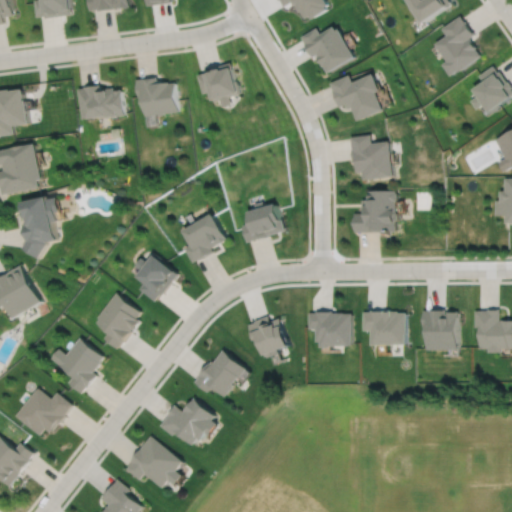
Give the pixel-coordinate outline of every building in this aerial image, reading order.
[(0,0),(0,24),(5,24),(5,17),(15,16),(12,0),(0,0)] [(35,0),(37,18),(46,17),(46,19),(73,15),(71,0),(35,0)] [(89,0),(91,10),(99,10),(99,11),(132,7),(131,0),(89,0)] [(283,0),(286,4),(293,0),(295,0),(297,2),(298,2),(302,9),(304,8),(308,16),(313,13),(314,16),(331,6),(329,3),(332,1),(331,0),(283,0)] [(415,0),(429,19),(455,1),(454,0),(415,0)] [(463,13),(445,26),(450,33),(438,41),(450,59),(445,62),(453,73),(461,68),(462,70),(484,54),(479,47),(480,46),(473,36),(468,40),(468,39),(478,32),(468,19),(467,20),(463,13)] [(304,35),(308,41),(307,42),(315,55),(319,52),(320,54),(319,54),(325,64),(326,64),(330,71),(358,54),(341,26),(339,27),(337,24),(323,32),(319,26),(304,35)] [(199,73),(205,92),(214,89),(217,100),(223,98),(225,105),(235,102),(232,95),(244,92),(236,64),(235,65),(234,61),(207,68),(208,70),(199,73)] [(495,64),(481,74),(486,81),(476,88),(480,94),(473,99),(479,107),(488,101),(494,109),(511,96),(511,81),(511,80),(510,81),(502,69),(500,71),(495,64)] [(333,81),(336,88),(335,89),(342,105),(349,102),(350,107),(354,105),(360,119),(387,107),(380,90),(384,88),(376,71),(356,80),(353,73),(333,81)] [(138,77),(140,96),(145,95),(147,114),(160,112),(160,114),(165,113),(165,112),(181,110),(178,80),(171,81),(171,80),(164,80),(164,78),(159,79),(158,75),(138,77)] [(79,87),(83,117),(100,115),(101,116),(127,113),(124,87),(116,88),(116,86),(102,87),(101,83),(86,85),(86,86),(79,87)] [(0,88),(0,134),(16,132),(15,123),(30,121),(26,91),(25,91),(24,86),(12,88),(11,87),(0,88)] [(511,130),(499,138),(509,156),(502,160),(506,170),(511,166),(511,130)] [(353,135),(356,158),(358,158),(359,171),(365,170),(366,178),(398,174),(394,139),(376,141),(375,133),(353,135)] [(0,148),(0,158),(1,163),(5,162),(6,169),(0,170),(0,181),(1,186),(2,186),(4,193),(42,185),(40,178),(44,177),(36,141),(26,143),(13,145),(14,146),(0,148)] [(511,176),(508,177),(508,189),(502,190),(502,199),(497,199),(497,214),(508,214),(508,222),(511,221),(511,176)] [(370,189),(370,198),(363,198),(364,212),(356,212),(356,231),(399,230),(399,189),(370,189)] [(29,239),(26,223),(31,222),(30,216),(26,217),(24,209),(27,208),(25,200),(38,197),(38,196),(49,194),(49,195),(50,194),(50,198),(60,195),(63,210),(59,211),(61,220),(55,221),(59,239),(49,241),(50,243),(41,257),(24,246),(29,239)] [(244,224),(249,241),(256,239),(256,240),(272,235),(272,234),(289,229),(281,202),(268,205),(266,200),(257,202),(259,208),(252,210),(255,221),(244,224)] [(205,215),(197,219),(198,222),(186,229),(194,242),(186,247),(195,261),(202,257),(202,258),(216,250),(214,247),(230,237),(216,212),(206,218),(205,215)] [(143,256),(137,264),(143,269),(139,275),(147,281),(141,288),(157,300),(162,293),(164,295),(182,272),(167,261),(167,260),(157,252),(149,261),(143,256)] [(0,305),(1,307),(8,303),(16,317),(45,300),(24,264),(0,278),(0,305)] [(118,291),(99,316),(100,318),(98,321),(110,331),(106,337),(119,348),(123,342),(124,343),(134,330),(133,330),(134,328),(136,329),(143,320),(139,317),(143,311),(118,291)] [(424,308),(424,326),(429,326),(429,347),(461,347),(460,309),(449,309),(449,311),(447,311),(447,307),(432,307),(432,308),(424,308)] [(476,308),(476,325),(481,325),(482,346),(490,346),(490,350),(503,350),(503,346),(511,346),(511,317),(504,317),(504,318),(501,318),(501,307),(489,307),(489,308),(476,308)] [(309,311),(309,327),(317,327),(317,339),(321,339),(321,344),(331,344),(331,342),(354,342),(354,311),(346,311),(346,310),(334,310),(334,308),(316,309),(316,311),(309,311)] [(365,310),(365,328),(373,328),(373,342),(408,342),(408,331),(409,331),(409,310),(400,310),(400,309),(394,309),(394,308),(386,308),(372,309),(372,310),(365,310)] [(249,323),(255,339),(259,337),(265,354),(268,353),(269,355),(280,351),(279,348),(291,343),(281,316),(272,319),(269,313),(255,319),(256,320),(249,323)] [(60,348),(52,357),(75,375),(70,382),(83,393),(88,386),(89,387),(99,375),(95,371),(102,362),(101,361),(106,356),(81,337),(68,354),(60,348)] [(209,361),(199,373),(200,374),(196,380),(209,390),(213,384),(226,394),(235,382),(234,381),(240,373),(241,374),(248,366),(225,348),(215,360),(213,359),(210,362),(209,361)] [(39,386),(17,414),(41,433),(46,426),(51,430),(59,420),(60,422),(67,413),(66,413),(74,403),(58,390),(53,397),(39,386)] [(175,403),(168,412),(169,413),(161,424),(174,434),(177,430),(193,443),(199,436),(201,438),(207,431),(210,433),(219,421),(213,417),(216,413),(194,396),(185,407),(186,408),(184,410),(175,403)] [(0,434),(0,475),(11,484),(31,458),(30,458),(35,451),(22,441),(17,447),(0,434)] [(152,434),(131,460),(133,461),(128,467),(141,478),(146,471),(164,486),(170,478),(176,483),(184,473),(177,468),(184,460),(152,434)] [(118,478),(113,484),(112,483),(102,496),(110,503),(109,505),(108,505),(102,511),(139,511),(144,505),(128,492),(131,487),(118,478)]
